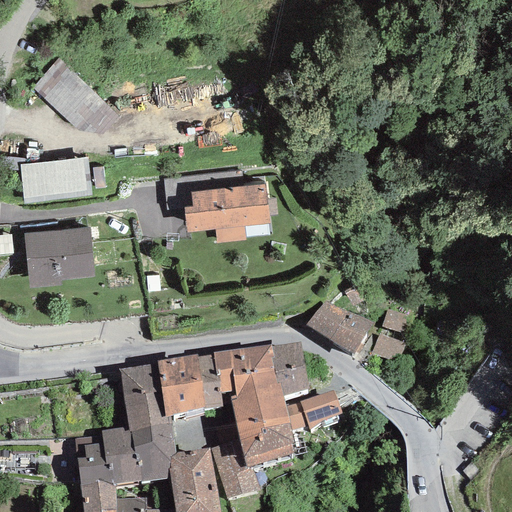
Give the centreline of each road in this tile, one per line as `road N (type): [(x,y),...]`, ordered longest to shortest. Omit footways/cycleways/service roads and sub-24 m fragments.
road 1 (tertiary): [(425,511),(410,424),(303,342),(280,337),(128,359)]
road 2 (residential): [(128,359),(123,340),(110,335),(26,344),(0,333)]
road 3 (tertiary): [(128,359),(0,372)]
